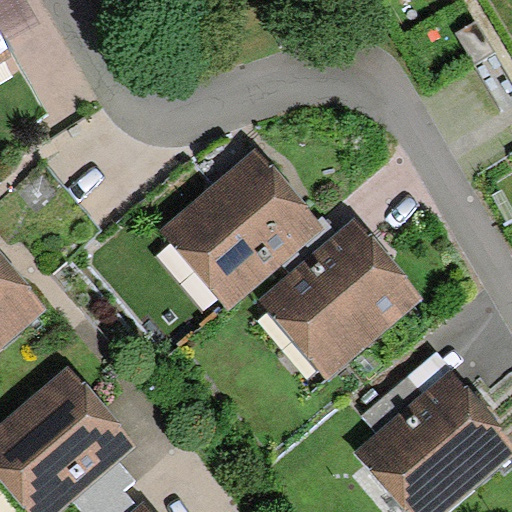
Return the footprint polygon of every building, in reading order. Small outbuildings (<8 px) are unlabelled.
[(0,71),(11,65),(0,45),(0,71)] [(255,152),(158,234),(227,315),(324,232),(294,197),(255,152)] [(358,225),(263,303),(326,380),(421,303),(387,260),(358,225)] [(0,349),(44,313),(10,271),(0,259),(0,349)] [(378,438),(358,454),(405,511),(447,511),(511,460),(511,452),(481,413),(438,360),(363,420),(378,438)] [(0,427),(0,489),(20,511),(64,511),(138,447),(108,412),(68,368),(0,427)]
